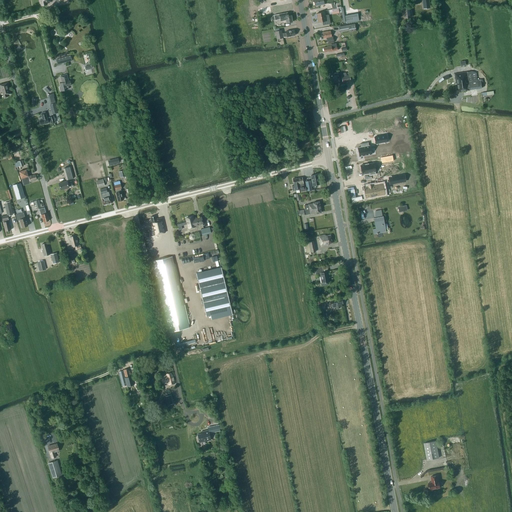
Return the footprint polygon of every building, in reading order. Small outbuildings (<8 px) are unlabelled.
[(412,17),(411,6),(402,7),(403,14),(404,18),(412,17)] [(293,22),(291,15),(288,16),(288,12),(274,15),(274,17),(272,17),(272,20),(275,19),(275,20),(280,19),(281,21),(286,20),(286,23),(293,22)] [(323,21),(323,25),(331,23),(329,15),(326,15),(325,12),(317,13),(318,22),(323,21)] [(345,15),(346,23),(359,21),(358,13),(345,15)] [(356,31),(355,24),(348,25),(349,31),(349,32),(356,31)] [(291,36),(295,35),(294,30),(286,31),(286,33),(282,34),(281,30),(279,30),(279,28),(275,29),(275,31),(277,39),(283,38),(283,37),(287,36),(287,37),(291,36)] [(322,33),(320,33),(321,39),(327,38),(328,43),(334,42),(333,36),(332,37),(331,31),(322,32),(322,33)] [(327,46),(324,47),(324,51),(329,51),(337,50),(336,43),(331,44),(331,45),(327,46)] [(91,69),(90,67),(93,66),(90,54),(83,55),(85,63),(90,62),(91,65),(85,66),(86,70),(91,69)] [(56,59),(58,64),(72,61),(71,55),(56,59)] [(466,73),(456,75),(457,80),(456,81),(458,92),(471,90),(482,88),(481,79),(477,80),(477,77),(473,78),(472,71),(468,72),(466,73)] [(341,76),(342,82),(350,81),(349,75),(349,72),(345,72),(346,75),(341,76)] [(336,86),(337,87),(340,86),(340,85),(340,83),(340,82),(338,73),(329,74),(331,85),(335,84),(336,86)] [(68,86),(71,85),(70,81),(66,81),(66,80),(67,79),(66,75),(61,76),(62,83),(60,83),(60,87),(59,87),(60,91),(67,90),(67,89),(68,89),(68,86)] [(0,91),(0,93),(2,92),(3,97),(7,96),(7,95),(11,94),(8,83),(0,84),(0,91)] [(58,112),(55,103),(50,104),(53,114),(58,112)] [(47,118),(45,111),(41,113),(43,119),(40,120),(41,124),(45,123),(45,124),(50,122),(51,123),(55,122),(53,116),(47,118)] [(386,135),(374,137),(375,143),(387,141),(386,135)] [(362,147),(357,148),(359,157),(372,154),(370,146),(368,146),(367,143),(368,142),(360,144),(361,144),(362,147)] [(365,164),(361,165),(363,174),(370,173),(370,175),(376,174),(374,163),(369,164),(369,163),(368,163),(368,164),(366,164),(365,164)] [(71,166),(63,168),(66,180),(74,177),(71,166)] [(19,171),(19,172),(20,176),(21,178),(23,185),(30,183),(30,182),(35,181),(35,180),(36,180),(35,175),(28,177),(27,175),(27,174),(26,170),(25,170),(21,171),(19,171)] [(313,175),(311,175),(313,185),(315,185),(320,184),(318,174),(313,175)] [(394,176),(396,183),(405,181),(404,175),(394,176)] [(302,177),(297,178),(299,186),(299,189),(300,189),(300,192),(306,191),(305,186),(303,187),(302,177)] [(96,181),(98,187),(105,185),(103,179),(96,181)] [(59,183),(61,189),(68,187),(68,186),(72,185),(71,181),(67,182),(67,181),(59,183)] [(121,188),(119,181),(113,182),(118,201),(124,200),(121,191),(120,192),(120,188),(121,188)] [(25,197),(20,182),(12,185),(17,199),(25,197)] [(369,186),(366,187),(368,197),(372,196),(373,197),(377,196),(376,195),(382,194),(380,184),(373,185),(373,184),(369,185),(369,186)] [(102,199),(104,205),(111,203),(110,197),(109,195),(108,195),(106,188),(100,190),(101,194),(102,199)] [(34,201),(36,209),(42,207),(41,203),(40,204),(39,200),(34,201)] [(308,205),(304,206),(306,214),(310,214),(314,213),(315,214),(321,213),(320,209),(321,209),(320,206),(319,201),(313,202),(313,203),(308,204),(308,205)] [(41,215),(43,222),(49,221),(48,218),(49,218),(48,213),(46,213),(45,208),(39,209),(41,215)] [(17,220),(19,219),(22,227),(28,225),(25,218),(23,212),(16,214),(17,220)] [(9,221),(7,215),(1,216),(2,221),(3,220),(3,222),(2,222),(4,228),(5,232),(10,230),(9,225),(10,225),(9,221)] [(162,217),(156,219),(155,215),(150,216),(152,223),(151,223),(152,229),(150,229),(146,230),(147,237),(165,232),(162,217)] [(185,218),(188,228),(194,227),(194,226),(202,224),(201,218),(193,220),(192,217),(185,218)] [(386,232),(383,217),(374,219),(376,229),(373,230),(374,234),(378,234),(379,234),(379,233),(380,233),(382,232),(382,233),(386,232)] [(70,237),(71,242),(70,242),(72,248),(73,247),(74,250),(81,249),(80,245),(78,246),(75,235),(70,237)] [(319,236),(320,246),(329,244),(329,243),(332,243),(330,235),(325,236),(325,235),(319,236)] [(42,250),(43,253),(44,253),(44,256),(50,254),(49,251),(50,251),(49,247),(48,247),(47,243),(41,244),(43,250),(42,250)] [(59,262),(56,252),(50,254),(53,264),(59,262)] [(153,261),(169,332),(189,327),(172,256),(153,261)] [(38,262),(40,271),(46,269),(44,260),(38,262)] [(322,266),(315,268),(316,274),(320,273),(322,283),(321,283),(322,286),(328,285),(327,282),(329,281),(327,272),(323,272),(322,266)] [(196,273),(207,316),(231,310),(221,267),(196,273)] [(331,308),(334,308),(336,307),(337,309),(339,309),(340,307),(340,306),(343,305),(343,304),(343,303),(343,301),(342,300),(335,301),(329,302),(331,308)] [(125,377),(128,377),(129,379),(131,379),(130,379),(132,378),(130,370),(128,371),(128,369),(123,370),(125,377)] [(123,371),(119,372),(123,386),(128,385),(127,380),(125,380),(125,377),(123,371)] [(171,375),(171,373),(166,375),(166,376),(161,377),(162,383),(167,382),(168,386),(174,384),(172,375),(171,375)] [(171,395),(165,396),(167,405),(173,404),(171,395)] [(197,435),(199,443),(206,442),(205,440),(209,439),(208,434),(210,434),(209,433),(214,432),(214,431),(218,430),(217,425),(208,428),(208,430),(201,432),(202,434),(197,435)] [(427,461),(439,458),(436,442),(424,444),(427,461)] [(48,447),(52,458),(56,457),(54,451),(55,451),(54,451),(58,449),(57,444),(48,447)] [(428,484),(430,491),(434,490),(440,489),(438,482),(437,476),(431,477),(432,483),(428,484)]
